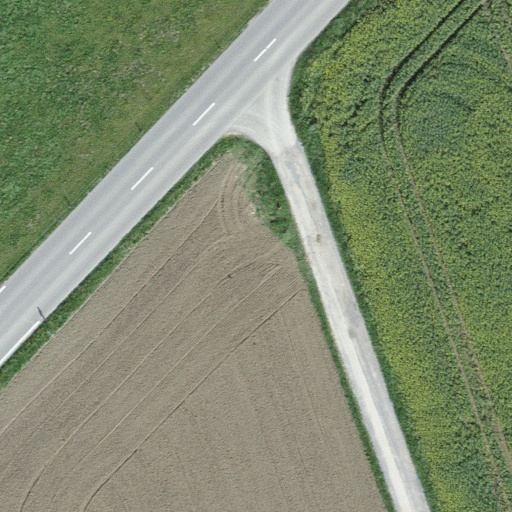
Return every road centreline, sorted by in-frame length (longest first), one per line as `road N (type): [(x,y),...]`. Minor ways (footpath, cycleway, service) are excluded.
road 1 (track): [(412,511),(251,63)]
road 2 (tertiary): [(311,0),(0,327)]
